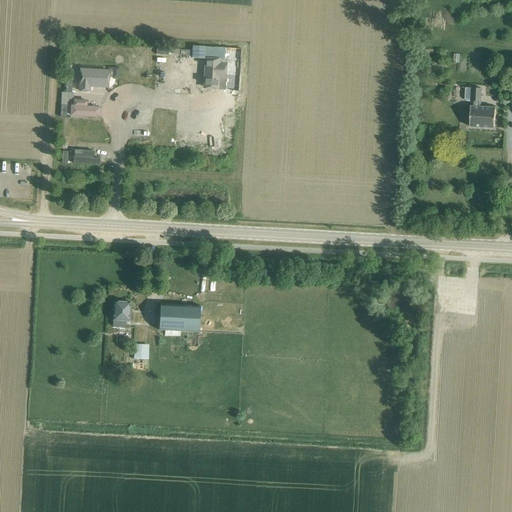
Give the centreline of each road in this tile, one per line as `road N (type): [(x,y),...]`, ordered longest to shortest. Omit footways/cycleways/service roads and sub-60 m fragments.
road 1 (secondary): [(511,249),(113,226)]
road 2 (residential): [(113,226),(119,98),(228,97)]
